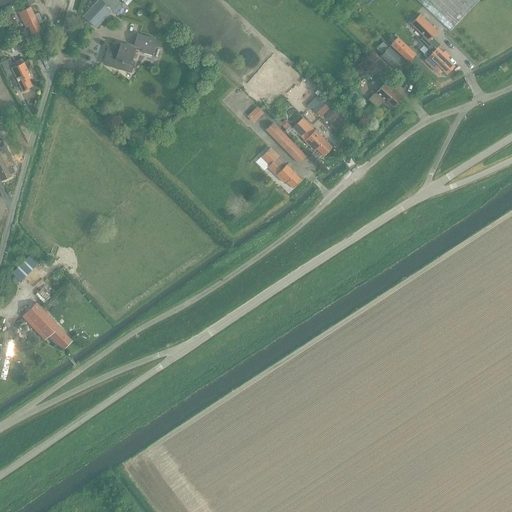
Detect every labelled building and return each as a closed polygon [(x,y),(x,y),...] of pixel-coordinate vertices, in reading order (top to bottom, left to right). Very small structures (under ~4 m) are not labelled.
[(101,0),(102,0),(98,5),(96,4),(85,16),(94,24),(105,12),(104,11),(108,6),(113,11),(120,4),(116,0),(101,0)] [(416,0),(450,31),(479,0),(416,0)] [(29,27),(33,35),(43,30),(32,7),(20,12),(27,28),(29,27)] [(420,14),(411,23),(424,36),(419,41),(430,51),(436,45),(437,47),(440,45),(432,37),(437,31),(420,14)] [(158,40),(138,34),(135,46),(154,51),(158,40)] [(398,37),(391,45),(408,61),(415,54),(398,37)] [(383,42),(377,49),(382,54),(381,55),(396,70),(404,61),(389,46),(389,47),(383,42)] [(107,65),(131,72),(134,64),(132,64),(136,48),(121,44),(120,48),(109,45),(106,58),(109,59),(107,65)] [(427,58),(425,60),(438,72),(441,68),(447,74),(454,66),(447,60),(449,58),(437,47),(436,45),(430,51),(425,56),(427,58)] [(29,79),(32,77),(24,62),(15,66),(10,58),(1,63),(8,76),(15,72),(24,90),(32,86),(29,79)] [(377,66),(374,69),(381,76),(384,73),(377,66)] [(375,93),(368,100),(377,108),(383,101),(385,103),(388,100),(394,106),(402,98),(386,83),(376,94),(375,93)] [(325,95),(312,107),(321,117),(334,104),(325,95)] [(258,105),(248,115),(255,121),(264,112),(258,105)] [(334,106),(325,115),(341,132),(350,124),(334,106)] [(318,149),(324,155),(332,147),(303,119),(293,128),(316,151),(318,149)] [(285,121),(281,125),(286,130),(290,126),(285,121)] [(299,163),(306,156),(274,123),(266,131),(299,163)] [(0,140),(0,174),(3,181),(12,177),(8,168),(14,165),(2,140),(0,140)] [(293,188),(302,179),(287,164),(285,166),(278,159),(280,157),(271,148),(262,157),(270,166),(269,167),(285,183),(287,181),(293,188)] [(2,195),(0,196),(0,212),(8,209),(2,195)] [(20,281),(37,264),(29,256),(12,273),(16,277),(13,280),(16,284),(20,281)] [(60,344),(64,348),(72,341),(37,303),(23,316),(46,340),(49,337),(58,346),(60,344)]
